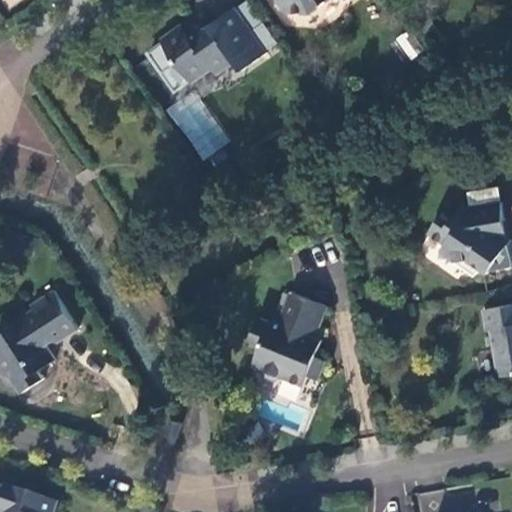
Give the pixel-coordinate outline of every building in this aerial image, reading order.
[(281,0),(288,10),(310,12),(329,0),(281,0)] [(269,52),(238,8),(207,29),(198,26),(190,31),(185,26),(163,41),(189,77),(210,63),(217,72),(235,60),(243,70),(269,52)] [(414,58),(423,45),(404,30),(394,43),(414,58)] [(470,192),(472,207),(503,202),(500,187),(470,192)] [(509,237),(503,202),(472,207),(466,208),(463,206),(451,221),(443,215),(431,232),(447,245),(442,252),(456,261),(469,259),(489,273),(490,270),(511,265),(511,252),(510,242),(511,240),(509,237)] [(12,328),(0,336),(0,367),(5,375),(15,378),(24,392),(46,378),(41,370),(58,360),(48,344),(54,341),(60,342),(81,328),(57,290),(33,304),(36,309),(10,325),(12,328)] [(330,307),(294,292),(281,323),(275,321),(274,323),(263,318),(252,343),(264,348),(257,365),(265,369),(269,377),(277,381),(285,378),(307,386),(311,376),(322,380),(330,361),(319,356),(325,341),(319,337),(330,307)] [(511,304),(484,310),(487,331),(491,330),(499,376),(511,373),(511,304)] [(166,439),(178,443),(184,423),(173,419),(166,439)] [(56,511),(60,502),(0,483),(0,511),(56,511)]
